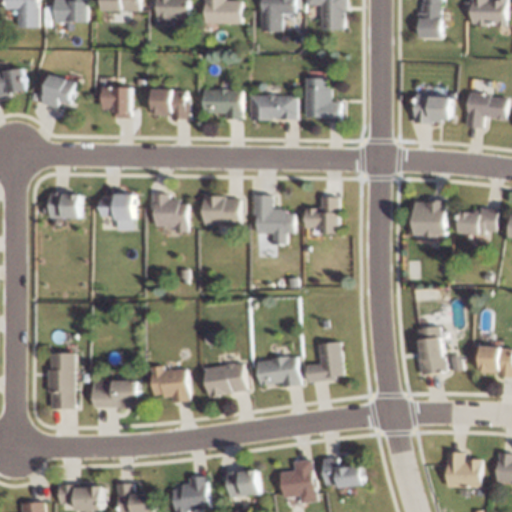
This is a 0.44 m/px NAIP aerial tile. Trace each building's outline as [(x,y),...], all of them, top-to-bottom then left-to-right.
[(39,27),(39,0),(4,0),(4,9),(17,9),(17,27),(39,27)] [(54,0),(54,21),(88,22),(88,0),(54,0)] [(140,10),(140,0),(101,0),(102,11),(140,10)] [(156,0),(155,26),(173,27),(173,19),(189,19),(189,0),(156,0)] [(241,24),(242,0),(240,0),(204,0),(203,23),(241,24)] [(260,0),(260,30),(281,31),(282,13),(294,13),(294,0),(260,0)] [(344,29),(344,0),(303,0),(304,5),(320,5),(319,29),(344,29)] [(417,37),(439,37),(440,0),(421,0),(421,12),(418,12),(417,37)] [(506,25),(505,0),(495,0),(486,0),(470,0),(471,25),(506,25)] [(0,94),(27,91),(24,69),(0,72),(0,94)] [(77,80),(49,74),(43,105),(59,108),(60,101),(72,104),(77,80)] [(329,78),(306,77),(305,117),(325,117),(325,121),(341,121),(341,101),(332,101),(332,88),(328,88),(329,78)] [(103,87),(103,109),(112,109),(112,117),(131,118),(131,88),(103,87)] [(152,90),(153,115),(170,115),(170,119),(189,119),(188,89),(152,90)] [(204,112),(225,113),(225,119),(242,119),(242,90),(204,89),(204,112)] [(467,126),(484,128),(485,117),(507,119),(509,97),(470,93),(467,126)] [(250,119),(297,119),(297,95),(251,95),(250,119)] [(452,95),(416,95),(415,121),(452,122),(452,95)] [(80,218),(81,193),(50,192),(50,217),(80,218)] [(186,231),(187,201),(168,201),(168,193),(146,193),(146,210),(154,210),(154,226),(174,226),(174,231),(186,231)] [(134,194),(100,195),(101,216),(116,216),(116,230),(134,229),(134,194)] [(254,233),(272,233),(272,243),(285,244),(285,233),(293,233),(294,213),(285,212),(285,209),(272,208),(272,195),(254,194),(254,233)] [(203,224),(239,225),(240,196),(203,196),(203,224)] [(338,196),(320,196),(320,208),(304,208),(304,228),(319,228),(319,233),(338,233),(338,196)] [(447,235),(447,201),(415,201),(414,235),(447,235)] [(460,233),(486,235),(486,231),(497,232),(498,211),(461,208),(460,233)] [(447,372),(443,326),(421,328),(424,359),(421,359),(423,374),(447,372)] [(322,363),(307,365),(309,382),(346,377),(342,341),(320,344),(322,363)] [(511,347),(482,346),(481,373),(511,374),(511,347)] [(76,408),(75,352),(50,352),(51,408),(76,408)] [(284,387),(301,385),(299,356),(258,359),(260,385),(283,383),(284,387)] [(210,396),(248,391),(245,362),(206,367),(210,396)] [(154,396),(171,395),(172,402),(190,400),(187,368),(165,370),(165,366),(152,367),(154,396)] [(140,381),(94,380),(94,406),(140,407),(140,381)] [(448,451),(449,487),(483,486),(483,459),(466,459),(466,451),(448,451)] [(511,482),(511,452),(498,452),(498,482),(511,482)] [(366,484),(365,465),(340,466),(339,457),(325,458),(326,486),(366,484)] [(294,461),(296,470),(281,472),(284,497),(301,496),(301,502),(318,501),(314,459),(294,461)] [(230,498),(261,493),(257,468),(226,473),(230,498)] [(209,509),(207,476),(189,477),(189,486),(174,486),(174,511),(188,511),(188,510),(209,509)] [(156,511),(156,492),(134,493),(133,483),(117,483),(118,511),(156,511)] [(76,511),(104,510),(103,484),(59,485),(60,504),(76,503),(76,511)] [(45,511),(45,501),(21,503),(21,511),(45,511)]
